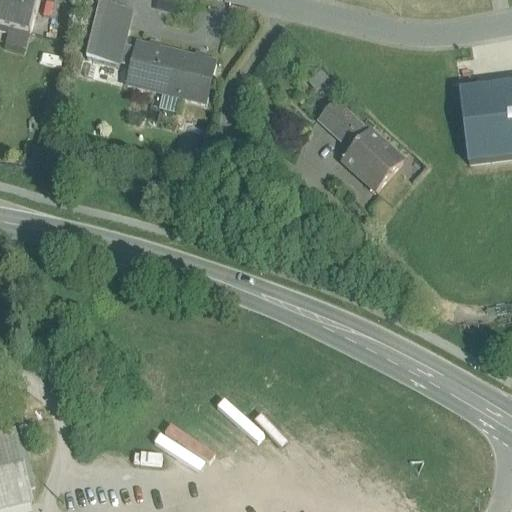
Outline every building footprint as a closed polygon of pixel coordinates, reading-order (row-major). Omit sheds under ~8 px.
[(0,0),(0,29),(31,37),(40,0),(0,0)] [(132,15),(101,8),(87,63),(119,70),(119,68),(131,71),(135,52),(124,49),(132,15)] [(216,68),(136,48),(135,52),(131,71),(126,89),(153,95),(154,91),(181,98),(180,102),(206,109),(216,68)] [(511,89),(460,95),(469,167),(511,162),(511,89)] [(355,123),(335,104),(318,123),(338,142),(355,123)] [(355,123),(338,142),(343,146),(347,143),(355,151),(369,136),(355,123)] [(403,166),(369,135),(369,136),(355,151),(343,164),(376,195),(403,166)] [(15,437),(0,441),(0,510),(29,503),(31,503),(15,437)]
